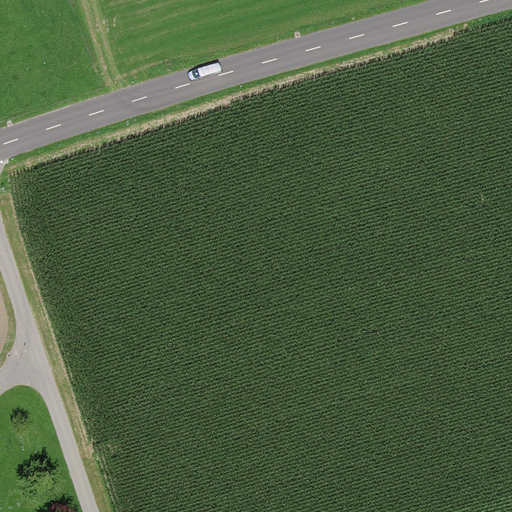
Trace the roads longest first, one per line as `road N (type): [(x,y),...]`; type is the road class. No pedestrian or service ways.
road 1 (tertiary): [(500,0),(0,146)]
road 2 (unclassified): [(0,248),(82,511)]
